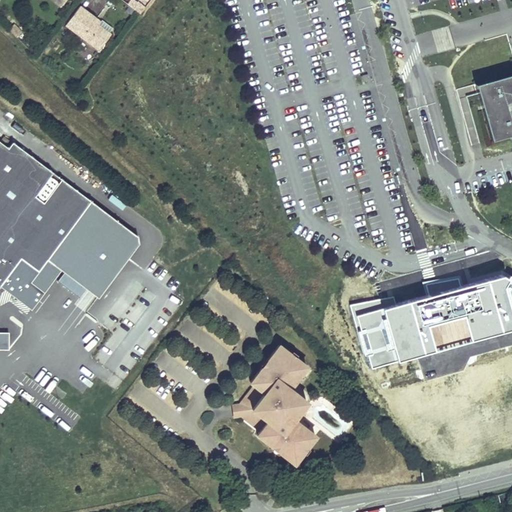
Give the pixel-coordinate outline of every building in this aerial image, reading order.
[(145,8),(134,0),(130,0),(127,4),(140,14),(145,8)] [(111,35),(95,21),(97,19),(80,5),(65,24),(99,51),(111,35)] [(14,25),(9,30),(17,37),(22,32),(14,25)] [(490,143),(511,136),(511,76),(474,87),(490,143)] [(1,140),(8,146),(11,141),(4,136),(1,140)] [(0,284),(30,308),(60,268),(98,296),(138,243),(137,236),(12,141),(8,147),(0,141),(0,284)] [(0,331),(0,348),(8,349),(8,332),(0,331)] [(256,434),(271,446),(272,444),(279,450),(278,451),(293,464),(315,437),(293,420),(299,412),(297,396),(289,390),(306,368),(294,358),(292,361),(288,357),(290,355),(279,346),(267,360),(270,363),(264,369),(261,367),(249,382),(253,386),(241,401),(242,403),(244,416),(244,418),(260,430),(256,434)] [(270,363),(267,360),(265,359),(260,366),(261,367),(264,369),(270,363)] [(306,403),(297,396),(299,412),(306,403)] [(244,416),(242,403),(230,404),(232,417),(244,416)] [(279,450),(272,444),(271,446),(269,449),(276,454),(278,451),(279,450)]
